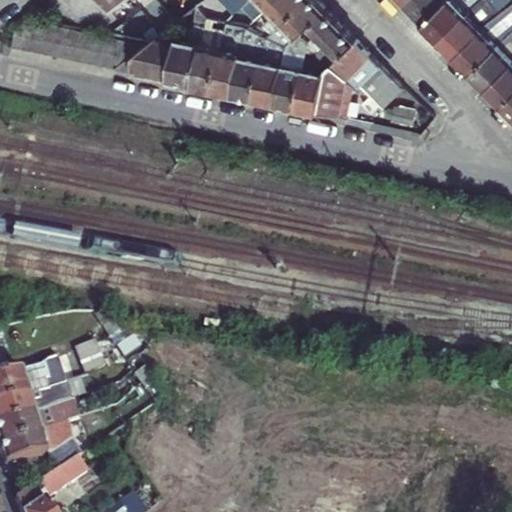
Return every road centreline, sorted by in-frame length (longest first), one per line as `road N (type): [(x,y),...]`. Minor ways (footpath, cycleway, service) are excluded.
road 1 (residential): [(511,181),(0,72)]
road 2 (residential): [(362,0),(511,158)]
